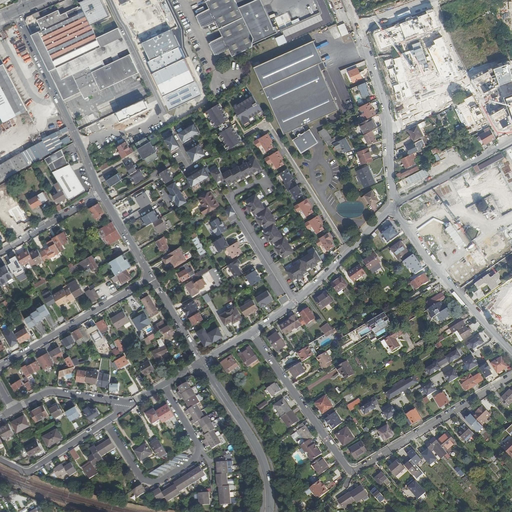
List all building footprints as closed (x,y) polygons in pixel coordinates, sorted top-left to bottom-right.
[(81,5),(91,25),(109,16),(101,0),(84,0),(80,2),(81,5)] [(252,43),(253,38),(234,0),(205,0),(209,9),(197,14),(198,15),(197,15),(198,17),(197,18),(198,21),(198,22),(200,25),(201,25),(202,27),(203,26),(203,27),(215,22),(222,36),(210,42),(211,43),(210,43),(210,45),(209,45),(210,47),(210,48),(211,50),(212,51),(213,53),(214,52),(215,54),(216,54),(216,55),(228,49),(231,57),(251,48),(252,43)] [(234,0),(253,38),(252,43),(278,32),(275,26),(273,26),(261,0),(234,0)] [(45,62),(64,100),(81,92),(84,99),(103,90),(101,87),(105,86),(119,79),(132,73),(133,75),(140,72),(132,56),(118,27),(97,38),(91,25),(81,5),(78,6),(77,5),(60,14),(58,9),(37,19),(41,28),(35,31),(30,20),(25,22),(30,32),(45,62)] [(337,26),(342,37),(348,34),(344,23),(337,26)] [(148,61),(170,109),(202,94),(171,30),(142,43),(150,60),(148,61)] [(292,130),(297,138),(293,140),(301,153),(318,143),(310,129),(306,131),(302,126),(338,110),(322,71),(318,64),(323,62),(313,41),(253,67),(283,133),(284,134),(292,130)] [(4,122),(4,123),(27,110),(4,64),(0,65),(0,114),(4,122)] [(347,71),(348,75),(349,74),(353,82),(362,79),(356,65),(340,71),(344,80),(347,78),(344,73),(347,71)] [(103,90),(133,75),(132,73),(119,79),(105,86),(101,87),(103,90)] [(115,85),(117,91),(127,88),(125,82),(115,85)] [(368,86),(359,89),(363,98),(370,95),(367,87),(368,86)] [(262,111),(252,95),(233,107),(237,114),(239,117),(243,124),(250,120),(249,119),(262,111)] [(135,104),(123,109),(127,118),(148,108),(144,99),(136,103),(135,104)] [(112,104),(88,115),(92,124),(116,114),(112,104)] [(229,150),(242,142),(232,126),(228,120),(229,120),(219,104),(205,112),(215,128),(220,125),(221,127),(220,128),(221,130),(223,129),(224,131),(219,134),(229,150)] [(361,116),(364,121),(369,119),(368,118),(376,114),(371,106),(364,110),(365,113),(361,116)] [(378,128),(372,117),(369,119),(364,121),(360,123),(366,134),(371,131),(378,128)] [(194,124),(178,134),(183,142),(199,132),(198,130),(196,127),(194,124)] [(406,130),(411,141),(420,136),(417,129),(415,126),(406,130)] [(43,140),(50,153),(69,142),(68,139),(61,143),(58,135),(68,130),(67,127),(43,139),(43,140)] [(485,145),(496,139),(489,128),(484,130),(485,132),(479,136),(485,145)] [(366,134),(363,135),(368,145),(376,142),(372,135),(373,134),(371,131),(366,134)] [(267,133),(254,142),(257,147),(261,144),(266,151),(273,147),(270,142),(269,140),(271,139),(267,133)] [(127,140),(125,135),(123,137),(125,141),(126,141),(125,142),(121,145),(118,147),(120,150),(119,151),(123,158),(125,157),(132,153),(134,152),(133,151),(132,148),(131,147),(131,146),(127,140)] [(173,135),(165,140),(171,151),(180,146),(173,135)] [(148,164),(161,157),(149,136),(136,143),(148,164)] [(345,138),(333,144),(336,149),(341,146),(344,153),(351,149),(345,138)] [(426,145),(422,138),(407,146),(410,153),(418,149),(418,150),(426,145)] [(199,144),(187,151),(194,162),(206,155),(199,144)] [(368,148),(357,151),(362,164),(370,162),(370,161),(372,161),(368,148)] [(67,166),(68,165),(61,149),(45,159),(63,191),(67,198),(69,200),(85,191),(82,187),(81,188),(74,177),(67,166)] [(277,150),(264,159),(268,164),(272,161),(277,168),(284,164),(280,157),(281,156),(277,150)] [(127,162),(129,161),(131,159),(132,161),(133,160),(135,159),(134,158),(137,156),(134,151),(134,152),(132,153),(125,157),(127,162)] [(418,156),(415,151),(410,154),(412,159),(418,156)] [(0,182),(28,166),(21,153),(0,165),(0,182)] [(480,170),(480,171),(488,167),(504,157),(501,153),(477,166),(477,165),(473,167),(476,172),(480,170)] [(402,158),(407,167),(415,164),(412,159),(410,154),(402,158)] [(255,158),(247,163),(253,173),(255,172),(255,173),(258,171),(259,172),(262,170),(255,158)] [(156,160),(149,164),(151,168),(151,167),(152,169),(159,165),(156,160)] [(246,162),(239,167),(245,177),(249,174),(250,176),(254,174),(253,173),(247,163),(246,162)] [(131,174),(139,169),(137,166),(136,166),(135,165),(134,166),(132,163),(128,165),(126,166),(131,174)] [(70,168),(68,165),(67,166),(74,177),(81,188),(82,187),(70,168)] [(238,166),(231,171),(237,181),(241,178),(242,179),(245,177),(239,167),(238,166)] [(366,167),(357,171),(364,188),(374,183),(366,167)] [(187,178),(193,187),(209,176),(204,168),(199,171),(198,169),(191,173),(192,175),(187,178)] [(222,174),(218,168),(211,172),(217,182),(221,179),(222,181),(225,179),(222,174)] [(287,168),(280,173),(286,182),(284,183),(288,191),(290,189),(296,199),(303,194),(297,184),(294,186),(290,180),(293,178),(287,168)] [(144,177),(139,169),(131,174),(135,182),(134,182),(135,184),(139,181),(139,180),(144,177)] [(166,184),(173,179),(167,169),(165,170),(160,173),(166,184)] [(230,169),(222,174),(225,179),(229,184),(233,182),(234,183),(237,181),(231,171),(230,169)] [(398,179),(409,173),(408,170),(408,169),(396,175),(398,179)] [(120,174),(108,180),(111,187),(123,182),(120,174)] [(174,199),(179,207),(187,202),(175,182),(167,187),(172,195),(173,194),(176,198),(174,199)] [(447,199),(452,196),(446,184),(441,186),(447,199)] [(449,200),(454,209),(477,197),(472,188),(449,200)] [(372,190),(361,197),(366,205),(369,203),(371,206),(379,201),(377,197),(375,194),(372,190)] [(53,197),(57,204),(67,198),(63,191),(53,197)] [(204,215),(216,208),(213,204),(217,202),(210,191),(198,198),(204,207),(200,209),(204,215)] [(344,201),(339,191),(334,193),(340,203),(344,201)] [(136,198),(142,209),(151,203),(145,192),(136,198)] [(47,200),(43,193),(28,201),(33,209),(43,204),(42,203),(47,200)] [(52,200),(56,207),(58,206),(57,204),(53,197),(50,193),(48,194),(52,200)] [(260,201),(256,194),(245,201),(248,205),(246,206),(248,209),(260,201)] [(0,200),(0,216),(3,222),(13,217),(10,212),(13,210),(9,203),(7,204),(3,198),(0,200)] [(307,198),(294,206),(297,211),(302,209),(307,216),(314,212),(311,207),(310,205),(311,204),(307,198)] [(265,208),(260,201),(248,209),(250,212),(252,211),(254,215),(256,214),(265,208)] [(90,209),(97,221),(101,218),(100,215),(104,213),(99,205),(97,206),(96,205),(90,209)] [(414,219),(425,215),(422,205),(410,209),(414,219)] [(232,207),(225,211),(229,217),(236,213),(232,207)] [(265,208),(256,214),(259,218),(257,219),(259,222),(271,214),(267,207),(265,208)] [(125,214),(127,218),(134,213),(132,210),(125,214)] [(144,224),(146,227),(148,225),(153,222),(161,217),(162,217),(160,214),(158,215),(155,210),(150,213),(151,214),(149,215),(148,214),(143,217),(146,222),(144,224)] [(271,214),(259,222),(261,225),(263,224),(265,228),(274,223),(276,222),(271,214)] [(318,215),(305,223),(308,228),(313,226),(317,233),(325,229),(321,224),(320,222),(322,221),(318,215)] [(153,222),(158,229),(160,234),(168,229),(165,224),(161,217),(153,222)] [(216,232),(218,236),(227,230),(222,221),(220,222),(218,218),(211,222),(214,226),(211,227),(215,232),(216,232)] [(122,238),(112,222),(97,231),(107,247),(122,238)] [(274,223),(265,228),(263,229),(266,234),(264,235),(266,238),(278,230),(274,223)] [(392,225),(381,233),(388,243),(399,235),(392,225)] [(283,237),(278,230),(266,238),(268,241),(270,240),(272,244),(274,243),(283,237)] [(329,232),(316,240),(319,245),(323,243),(328,250),(335,246),(332,241),(331,239),(333,238),(329,232)] [(65,234),(53,240),(54,241),(55,244),(60,252),(64,250),(62,245),(69,241),(65,234)] [(165,256),(171,253),(168,247),(166,243),(164,241),(166,240),(164,236),(156,241),(159,248),(159,249),(160,251),(161,251),(162,251),(165,256)] [(213,242),(220,253),(227,248),(230,246),(226,241),(223,236),(213,242)] [(284,236),(283,237),(274,243),(277,247),(275,248),(277,251),(289,244),(284,236)] [(206,252),(197,237),(194,239),(192,240),(198,249),(196,250),(200,256),(206,252)] [(227,248),(233,258),(242,252),(238,246),(240,245),(237,241),(230,246),(227,248)] [(401,241),(391,248),(399,261),(409,253),(401,241)] [(40,253),(45,261),(50,258),(60,252),(55,244),(49,247),(40,253)] [(294,251),(289,244),(277,251),(279,254),(281,253),(284,258),(294,251)] [(186,260),(179,248),(171,253),(165,256),(162,258),(166,263),(168,262),(171,261),(174,267),(186,260)] [(41,263),(45,261),(40,253),(38,249),(34,251),(34,250),(29,253),(36,264),(40,262),(41,263)] [(316,249),(308,254),(315,266),(318,264),(317,263),(322,260),(316,249)] [(36,264),(29,253),(27,250),(17,256),(22,265),(29,262),(31,265),(33,264),(34,266),(36,265),(36,264)] [(112,256),(114,260),(122,255),(120,251),(112,256)] [(200,256),(195,258),(197,262),(204,258),(204,257),(208,254),(206,252),(200,256)] [(375,253),(364,260),(370,269),(371,268),(373,271),(380,266),(378,263),(380,262),(375,253)] [(300,259),(302,261),(306,269),(311,266),(312,268),(315,266),(308,254),(300,259)] [(404,262),(410,270),(412,269),(416,274),(423,269),(414,255),(404,262)] [(16,277),(25,272),(18,260),(16,256),(7,261),(9,265),(13,273),(16,277)] [(92,256),(78,264),(80,266),(81,269),(90,264),(93,270),(98,267),(92,256)] [(122,272),(130,267),(125,258),(116,263),(122,272)] [(238,276),(243,274),(238,267),(237,265),(239,264),(241,263),(238,259),(228,265),(236,278),(238,276)] [(302,261),(294,266),(301,278),(305,276),(304,274),(308,271),(306,269),(302,261)] [(183,281),(190,277),(189,276),(194,273),(191,268),(189,269),(186,264),(179,268),(182,272),(178,274),(183,281)] [(354,281),(358,278),(362,275),(365,273),(359,265),(348,273),(354,281)] [(301,278),(294,266),(287,271),(293,281),(297,278),(298,280),(301,278)] [(191,276),(193,280),(199,277),(209,271),(207,267),(195,274),(191,276)] [(209,270),(219,287),(226,283),(218,271),(216,267),(209,270)] [(131,279),(126,269),(116,275),(122,284),(131,279)] [(246,276),(252,285),(261,279),(255,270),(246,276)] [(493,275),(491,272),(475,283),(477,286),(480,287),(487,282),(492,290),(499,285),(497,280),(498,280),(499,279),(499,277),(500,275),(499,271),(493,275)] [(423,274),(411,282),(416,290),(428,282),(423,274)] [(341,277),(332,284),(337,292),(340,296),(344,293),(341,289),(347,285),(341,277)] [(192,280),(185,285),(192,297),(199,292),(198,291),(205,287),(204,286),(206,284),(203,278),(194,284),(192,280)] [(33,285),(35,288),(46,282),(44,279),(33,285)] [(68,287),(75,298),(83,293),(76,280),(67,286),(68,287)] [(358,286),(354,289),(365,304),(368,302),(366,300),(367,299),(358,286)] [(72,303),(76,300),(75,298),(68,287),(53,296),(56,301),(58,305),(64,302),(65,301),(66,302),(70,300),(72,303)] [(474,292),(479,299),(485,295),(480,288),(474,292)] [(94,297),(91,290),(90,290),(86,292),(91,301),(95,298),(94,297)] [(268,291),(256,298),(261,308),(273,300),(268,291)] [(315,300),(321,308),(332,300),(326,292),(315,300)] [(440,296),(439,294),(428,301),(431,307),(432,306),(440,301),(445,298),(443,294),(440,296)] [(49,306),(56,301),(53,296),(52,295),(45,300),(49,306)] [(150,315),(157,310),(148,295),(141,300),(150,315)] [(180,309),(186,319),(200,309),(194,300),(180,309)] [(240,307),(246,317),(250,314),(250,313),(253,311),(254,312),(258,309),(252,300),(240,307)] [(334,303),(332,300),(321,308),(322,311),(334,303)] [(432,306),(431,307),(426,310),(429,314),(431,313),(437,323),(451,315),(447,308),(445,310),(440,301),(432,306)] [(32,314),(25,318),(31,328),(38,324),(37,323),(44,319),(43,318),(49,314),(44,304),(37,308),(38,309),(31,313),(32,314)] [(22,320),(25,318),(18,307),(15,309),(22,320)] [(235,308),(220,316),(226,327),(241,318),(235,308)] [(308,308),(300,313),(307,323),(315,318),(308,308)] [(126,315),(124,311),(116,316),(117,318),(112,320),(117,328),(129,321),(129,320),(126,315)] [(203,320),(199,312),(190,318),(194,325),(203,320)] [(139,330),(151,323),(145,313),(133,320),(139,330)] [(385,318),(382,314),(369,322),(372,327),(385,320),(384,319),(385,318)] [(297,329),(302,325),(295,315),(290,318),(291,320),(289,321),(288,319),(286,321),(287,322),(284,324),(280,327),(286,335),(292,330),(296,327),(297,329)] [(103,320),(96,324),(100,330),(107,326),(103,320)] [(385,320),(372,327),(375,333),(391,323),(389,320),(386,322),(385,320)] [(159,330),(162,328),(166,326),(163,321),(156,325),(159,330)] [(462,321),(450,328),(453,333),(455,332),(465,326),(462,321)] [(323,331),(325,334),(332,330),(328,323),(324,326),(326,329),(323,331)] [(392,324),(391,323),(375,333),(376,334),(386,328),(385,327),(387,326),(388,327),(392,324)] [(166,326),(162,328),(165,333),(167,338),(173,334),(171,332),(172,331),(171,330),(173,329),(170,324),(166,326)] [(394,339),(395,339),(408,331),(403,324),(390,332),(391,335),(385,339),(388,345),(392,351),(400,346),(396,341),(395,341),(394,339)] [(471,335),(465,326),(455,332),(460,341),(463,339),(471,335)] [(19,342),(20,343),(30,337),(25,328),(15,335),(19,342)] [(205,346),(223,336),(218,328),(208,334),(204,328),(197,332),(205,346)] [(72,333),(79,345),(85,341),(78,329),(72,333)] [(138,330),(135,331),(141,341),(142,340),(143,340),(138,330)] [(277,333),(269,339),(277,351),(285,345),(277,333)] [(14,345),(19,342),(15,335),(10,338),(14,345)] [(71,335),(60,341),(63,347),(66,345),(68,348),(71,346),(70,344),(75,342),(71,335)] [(469,343),(468,340),(464,342),(468,349),(472,347),(473,349),(484,342),(480,336),(469,343)] [(161,356),(168,352),(161,340),(158,342),(160,346),(157,348),(157,350),(152,353),(159,364),(164,360),(161,356)] [(53,356),(51,357),(55,364),(59,362),(55,355),(61,352),(59,347),(50,352),(53,356)] [(250,347),(239,354),(247,366),(257,358),(250,347)] [(298,353),(304,361),(309,358),(310,357),(313,355),(317,353),(314,349),(313,349),(310,350),(308,347),(298,353)] [(127,352),(125,350),(122,352),(124,356),(129,363),(132,361),(127,352)] [(446,357),(444,354),(435,360),(437,362),(426,369),(430,375),(441,368),(440,366),(448,361),(450,363),(460,356),(457,350),(446,357)] [(317,357),(321,363),(322,365),(325,364),(331,360),(329,356),(326,352),(317,357)] [(45,355),(38,359),(44,369),(53,364),(49,356),(48,355),(46,356),(45,355)] [(72,360),(69,356),(65,359),(70,368),(74,367),(75,366),(72,360)] [(129,363),(124,356),(115,361),(119,368),(129,363)] [(231,356),(221,363),(227,373),(238,365),(231,356)] [(464,363),(469,370),(478,365),(473,357),(464,363)] [(501,357),(492,363),(497,373),(507,367),(501,357)] [(332,360),(331,360),(325,364),(322,365),(323,366),(322,367),(324,370),(332,365),(330,361),(332,360)] [(149,361),(139,367),(144,375),(154,369),(149,361)] [(341,371),(342,374),(345,379),(354,373),(347,361),(336,368),(339,372),(341,371)] [(26,365),(21,368),(23,371),(25,376),(26,377),(26,378),(31,375),(31,374),(40,369),(36,362),(27,367),(26,365)] [(298,364),(290,370),(295,378),(305,372),(300,363),(298,364)] [(85,383),(85,382),(87,371),(79,370),(79,365),(77,366),(75,366),(74,370),(73,376),(77,377),(76,381),(85,383)] [(70,368),(60,371),(59,377),(65,375),(65,374),(73,372),(73,371),(74,370),(75,366),(74,367),(70,368)] [(445,375),(449,382),(450,382),(458,377),(454,370),(445,375)] [(97,384),(99,373),(87,371),(85,382),(97,384)] [(110,375),(99,373),(97,384),(97,386),(105,387),(110,388),(110,383),(110,375)] [(462,379),(464,383),(468,389),(476,384),(470,374),(462,379)] [(405,378),(392,386),(393,388),(384,394),(388,400),(399,393),(398,391),(407,386),(408,388),(419,381),(415,375),(406,380),(405,378)] [(29,391),(33,389),(29,382),(28,381),(28,380),(26,377),(23,378),(26,383),(25,384),(29,391)] [(24,385),(20,380),(11,386),(15,391),(24,385)] [(217,445),(221,443),(213,430),(215,429),(207,416),(205,417),(197,404),(200,403),(196,396),(191,388),(191,389),(189,385),(187,382),(183,384),(181,385),(178,388),(180,391),(179,391),(177,393),(178,396),(179,397),(180,399),(181,399),(182,399),(182,398),(183,399),(186,405),(187,406),(186,406),(185,407),(187,410),(185,411),(187,415),(189,414),(190,413),(191,414),(193,418),(194,419),(193,420),(191,421),(192,423),(192,425),(195,423),(197,426),(199,425),(200,424),(201,426),(203,430),(204,431),(203,431),(201,433),(203,436),(204,435),(205,437),(206,439),(205,439),(203,440),(207,447),(210,445),(212,449),(216,446),(217,445)] [(275,383),(268,388),(273,396),(280,390),(275,383)] [(423,388),(428,396),(436,390),(432,383),(423,388)] [(509,405),(511,401),(511,391),(510,389),(502,397),(509,405)] [(443,392),(434,397),(440,407),(449,402),(446,396),(447,395),(446,393),(444,394),(443,392)] [(325,396),(315,403),(322,413),(332,406),(325,396)] [(378,403),(374,396),(370,399),(372,401),(361,408),(365,414),(376,407),(375,405),(378,403)] [(274,405),(282,416),(291,410),(283,399),(274,405)] [(358,399),(347,406),(350,411),(361,404),(358,399)] [(266,401),(258,407),(261,411),(269,406),(266,401)] [(49,408),(54,417),(63,413),(57,403),(49,408)] [(43,405),(31,411),(36,421),(48,414),(43,405)] [(73,406),(65,411),(70,420),(79,416),(73,406)] [(160,419),(163,423),(171,418),(175,425),(179,423),(168,406),(156,413),(160,419)] [(479,410),(477,412),(485,420),(491,414),(482,406),(478,409),(479,410)] [(89,407),(84,410),(90,419),(99,413),(95,407),(92,410),(89,407)] [(383,412),(388,420),(395,416),(397,414),(392,407),(383,412)] [(152,424),(160,419),(156,413),(156,412),(154,409),(146,414),(152,424)] [(409,418),(407,419),(410,425),(421,419),(415,409),(407,414),(409,418)] [(299,420),(291,410),(282,416),(282,417),(289,427),(299,420)] [(473,416),(469,411),(463,417),(476,431),(481,425),(473,416)] [(335,412),(325,419),(332,429),(343,422),(335,412)] [(473,416),(481,425),(484,422),(483,421),(485,420),(477,412),(476,413),(473,416)] [(24,415),(12,422),(17,431),(29,425),(24,415)] [(14,433),(9,423),(0,427),(0,431),(4,439),(14,433)] [(311,438),(313,437),(305,426),(302,427),(300,425),(294,429),(296,432),(297,431),(304,443),(307,441),(311,438)] [(378,430),(381,435),(384,440),(393,435),(387,425),(378,430)] [(472,432),(466,426),(463,428),(458,434),(460,436),(459,436),(460,438),(461,437),(463,440),(472,432)] [(346,427),(336,435),(343,445),(354,438),(346,427)] [(48,446),(56,441),(56,442),(57,441),(62,438),(57,429),(43,436),(48,446)] [(445,430),(444,432),(452,441),(453,440),(445,430)] [(435,439),(443,448),(452,441),(444,432),(435,439)] [(96,447),(102,456),(109,452),(116,447),(110,439),(108,440),(106,441),(106,440),(104,438),(101,440),(98,442),(99,444),(100,445),(98,446),(96,447)] [(311,438),(307,441),(317,456),(322,453),(318,449),(317,448),(316,447),(316,445),(311,438)] [(450,457),(443,448),(435,439),(434,438),(425,445),(430,451),(431,451),(433,450),(440,458),(443,455),(447,459),(450,457)] [(511,438),(502,448),(509,455),(511,457),(511,438)] [(37,440),(25,447),(30,456),(41,449),(37,440)] [(166,452),(158,440),(153,443),(161,456),(166,452)] [(317,456),(307,441),(304,443),(300,446),(305,452),(305,455),(306,457),(309,457),(311,461),(317,456)] [(139,447),(134,450),(140,460),(147,456),(147,457),(152,454),(145,442),(138,446),(139,447)] [(367,451),(361,442),(349,449),(355,459),(367,451)] [(159,457),(161,456),(153,443),(151,444),(159,457)] [(70,450),(75,460),(83,457),(78,446),(70,450)] [(102,456),(96,447),(95,446),(91,449),(94,454),(92,455),(93,457),(90,459),(89,457),(88,458),(92,464),(93,465),(103,459),(102,456)] [(181,454),(171,460),(166,463),(164,465),(149,474),(157,476),(158,474),(159,473),(162,474),(162,471),(163,472),(163,470),(166,471),(167,469),(167,468),(169,468),(170,469),(171,466),(171,465),(174,466),(175,464),(175,463),(178,464),(179,461),(179,460),(182,461),(183,458),(183,457),(186,458),(187,456),(181,454)] [(322,457),(312,464),(320,474),(329,468),(322,457)] [(219,487),(219,490),(220,496),(220,500),(220,501),(220,502),(221,505),(231,504),(229,486),(228,486),(227,474),(228,474),(227,461),(224,462),(224,458),(216,459),(216,460),(217,474),(217,475),(216,475),(217,480),(217,487),(219,486),(219,487)] [(402,464),(398,460),(394,463),(394,465),(391,467),(391,466),(388,468),(396,476),(405,468),(402,464)] [(424,473),(411,460),(405,465),(417,480),(424,473)] [(71,462),(69,464),(67,465),(67,464),(65,462),(62,464),(61,465),(59,466),(54,469),(53,469),(58,476),(61,474),(63,477),(68,473),(70,476),(77,472),(71,462)] [(89,479),(98,473),(96,469),(93,465),(92,464),(83,469),(89,479)] [(100,466),(96,469),(98,473),(99,474),(109,468),(107,465),(101,469),(100,466)] [(185,476),(183,477),(179,479),(178,480),(177,479),(176,477),(173,479),(176,484),(173,485),(172,486),(172,485),(170,483),(164,487),(165,489),(166,490),(165,491),(163,492),(160,488),(158,489),(157,490),(156,489),(155,487),(154,486),(154,487),(151,488),(159,501),(166,496),(168,501),(181,493),(180,491),(206,475),(204,471),(203,470),(202,470),(201,468),(200,466),(197,468),(195,465),(190,468),(189,469),(190,471),(191,472),(190,473),(188,474),(186,471),(183,473),(184,475),(185,476)] [(390,481),(382,472),(376,477),(382,483),(384,482),(387,486),(391,482),(390,481)] [(330,490),(342,478),(338,475),(327,487),(330,490)] [(319,480),(309,488),(318,498),(328,491),(325,487),(324,488),(321,485),(322,484),(319,480)] [(426,492),(416,481),(408,487),(418,499),(426,492)] [(142,484),(133,490),(137,497),(149,490),(147,486),(145,488),(144,488),(143,487),(142,484)] [(362,486),(359,489),(366,497),(368,496),(362,486)] [(359,489),(355,491),(361,500),(366,497),(359,489)] [(350,494),(356,502),(357,503),(361,500),(355,491),(350,494)] [(378,491),(374,495),(380,502),(383,500),(386,503),(388,502),(378,491)] [(210,496),(210,494),(209,492),(199,493),(200,506),(211,505),(210,504),(210,502),(210,496)] [(350,494),(349,493),(338,501),(344,510),(356,502),(350,494)] [(295,499),(290,503),(296,511),(301,507),(295,499)]
